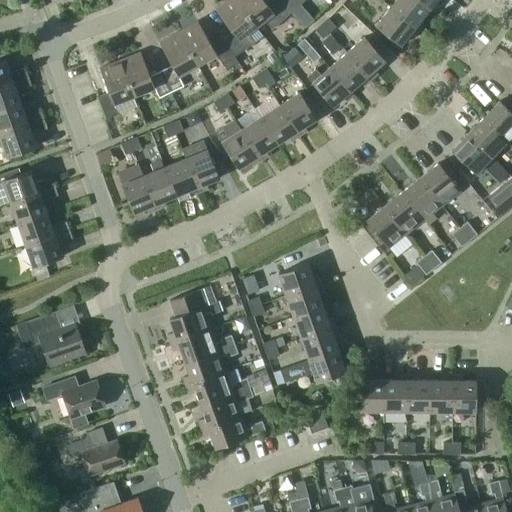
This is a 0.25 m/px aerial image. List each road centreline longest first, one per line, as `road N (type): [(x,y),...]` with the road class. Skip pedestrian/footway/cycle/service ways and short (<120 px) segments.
road 1 (residential): [(511,342),(373,340),(306,168)]
road 2 (residential): [(178,498),(106,286),(108,263),(119,254)]
road 3 (residential): [(306,168),(405,89),(481,0)]
road 4 (residential): [(119,254),(46,44)]
road 5 (residential): [(119,254),(196,226),(306,168)]
road 6 (residential): [(209,487),(324,447)]
